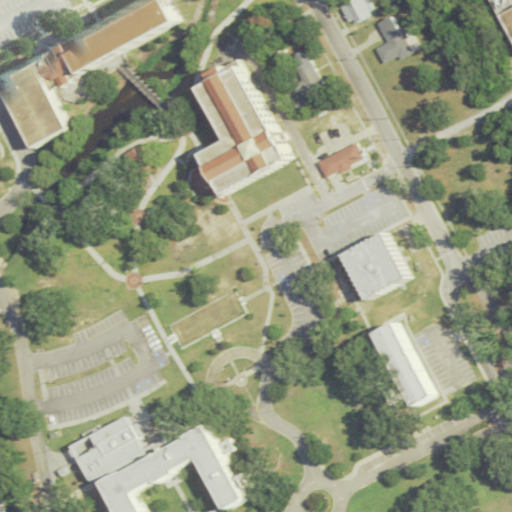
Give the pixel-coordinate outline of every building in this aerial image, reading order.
[(32,56),(51,91),(62,85),(63,87),(75,80),(73,77),(80,74),(114,55),(180,19),(169,0),(132,0),(96,20),(60,40),(60,41),(52,45),(51,42),(40,48),(42,51),(32,56)] [(355,18),(350,21),(342,4),(350,0),(370,0),(374,8),(369,11),(371,16),(358,23),(355,18)] [(511,32),(494,0),(511,0),(511,32)] [(405,27),(410,37),(408,39),(414,52),(401,59),(400,56),(385,63),(377,49),(389,43),(380,24),(396,15),(403,29),(405,27)] [(293,85),(304,79),(297,67),(295,68),(290,58),(306,49),(326,87),(306,98),(301,90),(297,92),(293,85)] [(0,86),(34,149),(72,128),(51,91),(32,56),(0,73),(0,86)] [(243,62),(294,159),(220,197),(214,186),(207,189),(199,173),(204,171),(198,158),(205,155),(203,152),(229,138),(199,81),(212,74),(210,70),(226,62),(227,65),(239,59),(241,63),(243,62)] [(124,152),(144,142),(147,148),(154,163),(145,168),(134,173),(124,152)] [(340,171),(326,178),(318,163),(356,142),(365,158),(351,165),(352,168),(348,170),(341,174),(340,171)] [(298,160),(309,156),(304,145),(293,150),(298,160)] [(372,299),(349,255),(358,250),(359,252),(362,250),(361,248),(376,240),(377,242),(379,240),(379,239),(388,234),(412,277),(372,299)] [(398,390),(402,397),(411,393),(379,333),(399,322),(437,396),(418,406),(413,398),(399,405),(392,393),(398,390)] [(149,452),(200,424),(204,431),(214,425),(224,444),(231,440),(237,450),(229,454),(243,480),(252,475),(258,486),(252,489),(248,482),(244,485),(252,499),(232,511),(227,503),(203,460),(182,472),(184,475),(173,481),(164,486),(162,482),(139,495),(148,511),(122,511),(107,483),(98,488),(95,483),(76,449),(130,418),(134,426),(140,423),(148,436),(142,439),(146,446),(149,452)]
